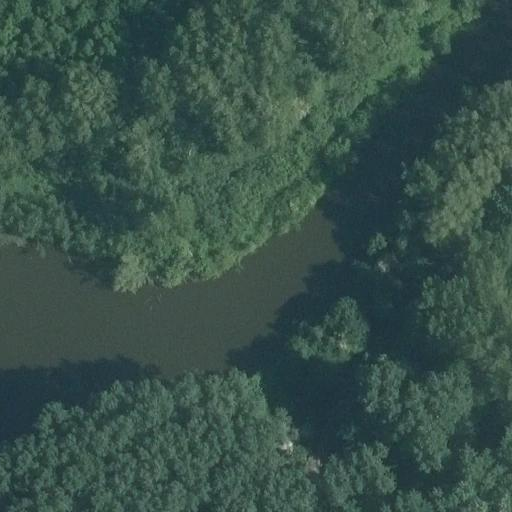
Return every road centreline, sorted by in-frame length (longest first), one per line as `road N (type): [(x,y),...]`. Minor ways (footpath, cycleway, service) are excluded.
road 1 (track): [(442,0),(244,204),(188,204),(87,174),(0,169)]
road 2 (track): [(244,204),(307,495)]
